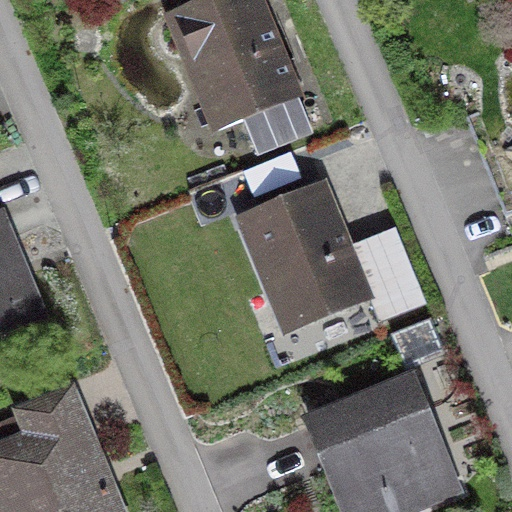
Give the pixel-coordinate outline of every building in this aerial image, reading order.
[(261,0),(217,0),(171,18),(217,141),(303,109),(261,0)] [(325,188),(235,225),(282,341),(368,306),(377,328),(424,309),(394,234),(351,251),(325,188)] [(0,218),(0,217),(0,338),(41,323),(0,218)] [(411,377),(302,420),(339,511),(429,511),(461,499),(411,377)] [(23,440),(0,448),(0,511),(116,511),(70,390),(12,412),(23,440)]
